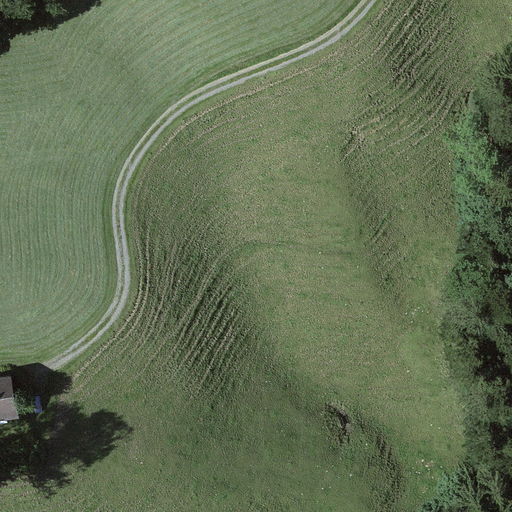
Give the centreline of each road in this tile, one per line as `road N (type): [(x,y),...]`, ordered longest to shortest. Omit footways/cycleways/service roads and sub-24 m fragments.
road 1 (track): [(171,110),(135,141),(125,172),(122,305),(37,385),(48,453)]
road 2 (track): [(374,0),(328,46),(171,110)]
